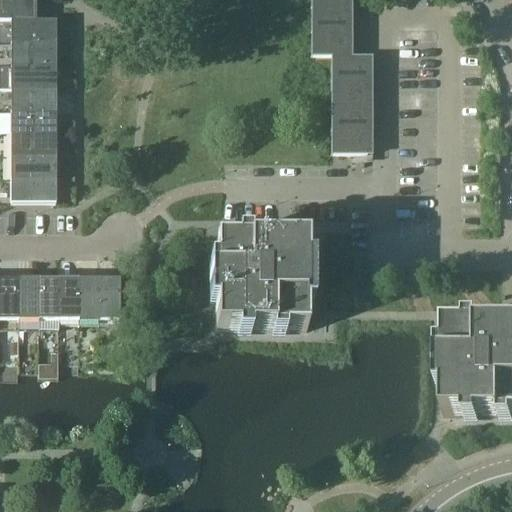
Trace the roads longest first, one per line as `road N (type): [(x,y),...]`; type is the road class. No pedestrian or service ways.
road 1 (residential): [(511,251),(385,251),(384,189),(207,190)]
road 2 (residential): [(0,246),(100,245),(121,231)]
